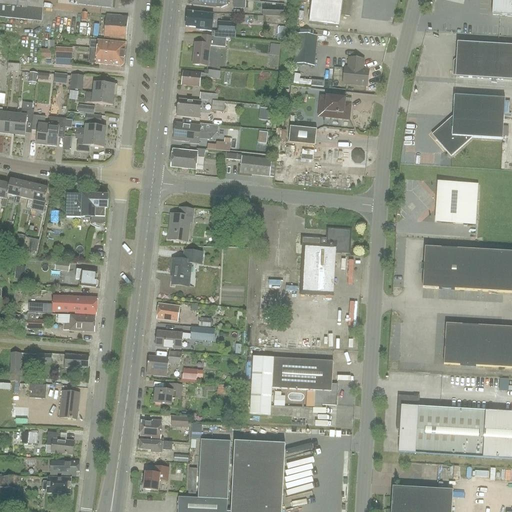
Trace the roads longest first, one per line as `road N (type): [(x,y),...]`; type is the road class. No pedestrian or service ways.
road 1 (residential): [(87,511),(121,177)]
road 2 (tertiary): [(112,492),(153,182)]
road 3 (unclassified): [(362,511),(380,206)]
road 4 (unclassified): [(380,206),(153,182)]
road 5 (unclassified): [(380,206),(388,82),(413,0)]
road 6 (tertiary): [(153,182),(171,0)]
road 7 (residential): [(121,177),(142,0)]
road 8 (residential): [(121,177),(0,161)]
